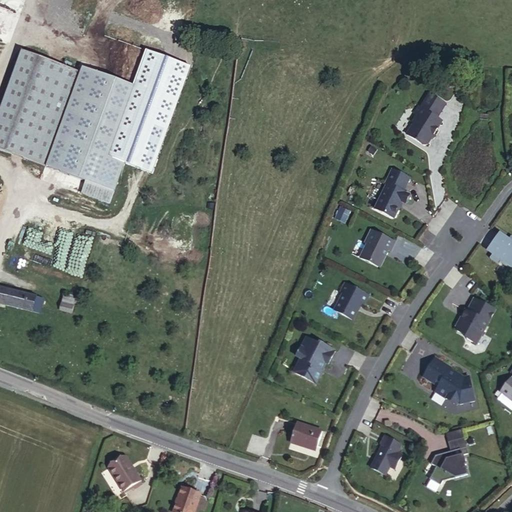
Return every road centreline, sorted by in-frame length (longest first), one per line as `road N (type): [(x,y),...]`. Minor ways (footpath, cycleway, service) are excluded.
road 1 (residential): [(320,494),(385,352),(452,247),(511,188)]
road 2 (secondary): [(0,375),(320,494)]
